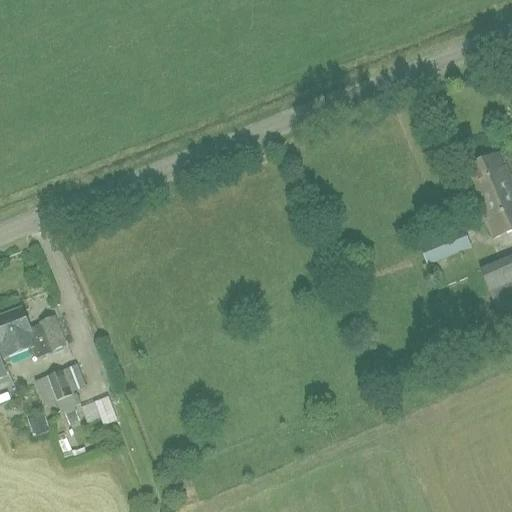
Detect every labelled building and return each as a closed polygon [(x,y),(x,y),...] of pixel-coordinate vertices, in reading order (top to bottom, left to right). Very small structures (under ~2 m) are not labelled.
[(493,239),(511,231),(511,182),(500,154),(463,169),(493,239)] [(426,265),(471,247),(461,227),(419,245),(426,265)] [(498,317),(511,311),(511,254),(479,269),(498,317)] [(41,346),(31,332),(22,310),(0,318),(0,330),(2,330),(5,340),(0,342),(0,352),(3,361),(32,349),(41,346)] [(41,346),(32,349),(36,359),(40,357),(66,347),(55,319),(40,324),(41,327),(31,332),(41,346)] [(72,393),(72,392),(85,387),(77,364),(48,375),(49,378),(63,372),(72,393)] [(73,394),(72,392),(72,393),(63,372),(49,378),(48,375),(34,381),(43,407),(57,402),(60,413),(63,412),(65,416),(66,415),(69,425),(79,421),(74,407),(80,404),(76,393),(73,394)] [(111,392),(97,395),(102,419),(116,416),(111,392)] [(70,433),(59,437),(64,451),(75,447),(70,433)]
